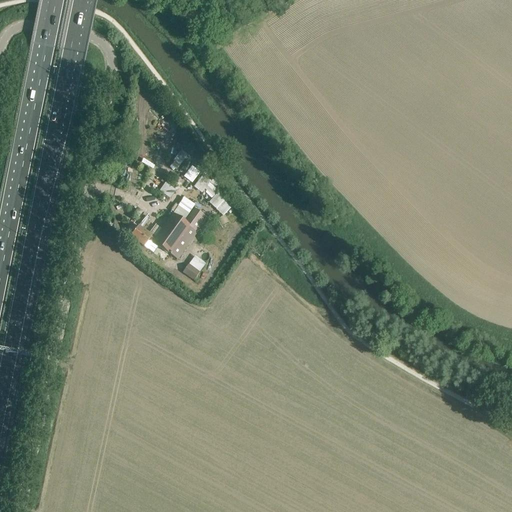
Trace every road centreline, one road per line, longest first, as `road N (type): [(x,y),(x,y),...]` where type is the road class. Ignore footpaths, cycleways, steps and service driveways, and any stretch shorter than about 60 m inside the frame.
road 1 (unclassified): [(0,55),(10,29),(31,24),(100,40),(112,75),(23,511)]
road 2 (motorway): [(0,395),(79,0)]
road 3 (motorway): [(54,0),(0,274)]
